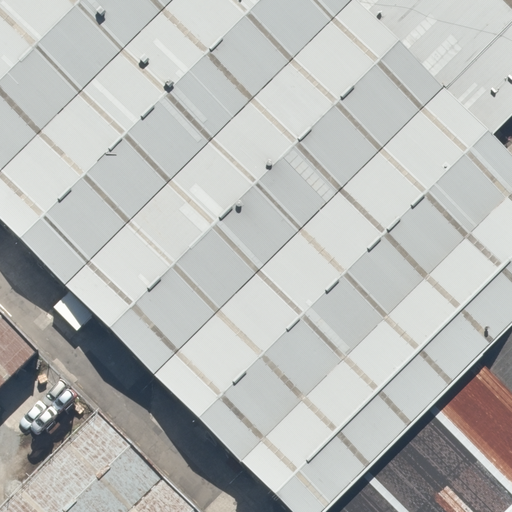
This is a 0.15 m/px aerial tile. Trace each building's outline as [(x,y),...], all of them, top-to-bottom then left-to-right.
[(0,0),(0,219),(291,511),(336,511),(480,367),(511,335),(511,156),(495,139),(511,122),(511,11),(500,0),(0,0)] [(0,361),(17,344),(0,326),(0,361)] [(511,335),(480,367),(511,398),(511,335)] [(511,511),(511,398),(480,367),(336,511),(511,511)] [(173,511),(75,415),(0,491),(0,511),(173,511)]
